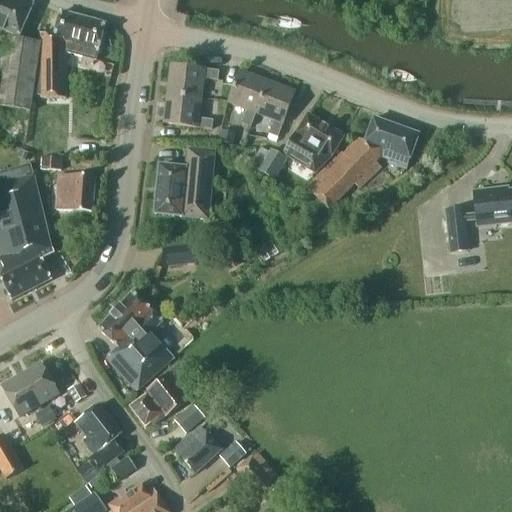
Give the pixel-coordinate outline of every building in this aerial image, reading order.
[(0,0),(0,30),(19,38),(33,5),(21,0),(0,0)] [(40,44),(41,96),(41,99),(66,99),(66,54),(83,58),(82,63),(93,66),(94,61),(96,62),(105,25),(61,13),(54,38),(40,34),(40,44)] [(33,95),(41,96),(40,44),(9,39),(7,50),(0,49),(0,108),(30,113),(33,95)] [(171,66),(167,95),(201,99),(204,80),(218,81),(219,72),(171,66)] [(251,128),(256,115),(268,83),(240,72),(228,104),(248,111),(242,125),(251,128)] [(295,93),(268,83),(256,115),(274,122),(269,135),(278,138),(295,93)] [(201,99),(167,95),(164,124),(212,130),(213,121),(199,119),(201,99)] [(332,157),(344,137),(308,116),(284,155),(315,174),(332,157)] [(407,170),(419,136),(374,119),(365,143),(358,140),(344,155),(342,153),(307,189),(329,211),(355,185),(359,189),(381,168),(376,163),(381,158),(389,161),(388,164),(407,170)] [(235,133),(222,130),(219,143),(233,146),(235,133)] [(269,153),(262,148),(247,148),(245,157),(261,167),(258,171),(275,181),(287,160),(271,150),(269,153)] [(208,221),(215,153),(188,151),(187,169),(160,167),(155,216),(208,221)] [(31,167),(51,169),(52,156),(32,155),(31,167)] [(34,177),(11,184),(7,171),(0,172),(0,257),(1,259),(0,259),(0,275),(12,301),(51,281),(39,255),(51,250),(34,177)] [(92,213),(95,176),(72,176),(58,175),(56,211),(92,213)] [(477,228),(511,223),(511,191),(495,194),(495,191),(473,193),(476,215),(465,216),(464,208),(444,211),(450,255),(470,252),(466,223),(476,222),(477,228)] [(194,247),(166,250),(169,268),(196,265),(194,247)] [(137,392),(174,360),(153,337),(152,339),(149,336),(163,322),(132,294),(99,330),(118,348),(107,359),(137,392)] [(42,364),(21,376),(40,407),(60,395),(42,364)] [(154,427),(166,418),(190,400),(170,373),(144,393),(147,396),(131,408),(145,427),(151,423),(154,427)] [(19,419),(40,407),(21,376),(1,387),(19,419)] [(98,473),(125,452),(115,440),(122,435),(99,405),(75,424),(87,438),(82,442),(94,457),(89,461),(98,473)] [(50,424),(57,420),(50,407),(42,411),(50,424)] [(192,407),(174,422),(185,435),(203,419),(192,407)] [(50,424),(42,411),(35,416),(42,429),(50,424)] [(194,474),(221,451),(201,428),(175,451),(181,458),(194,474)] [(0,469),(6,480),(23,469),(4,436),(0,437),(0,469)] [(247,455),(236,443),(220,458),(231,470),(247,455)] [(265,504),(285,487),(269,467),(267,469),(256,455),(238,470),(265,504)] [(118,482),(136,470),(128,458),(110,470),(118,482)] [(89,463),(78,472),(87,485),(99,476),(89,463)] [(113,511),(169,511),(153,489),(147,494),(140,485),(109,506),(113,511)] [(106,511),(94,495),(69,511),(106,511)]
